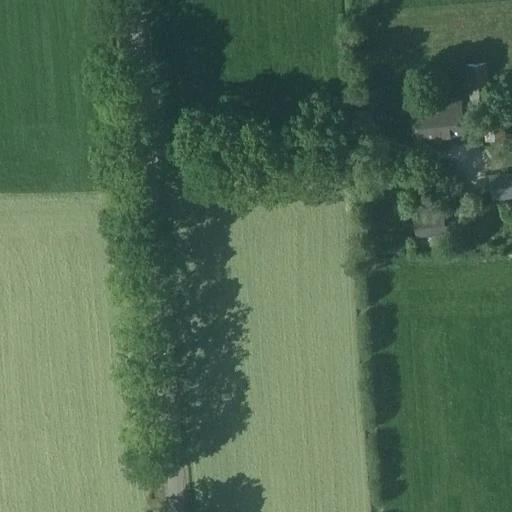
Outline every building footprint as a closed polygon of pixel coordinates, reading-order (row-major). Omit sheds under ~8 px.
[(470,101),(489,100),(486,63),(467,65),(470,101)] [(415,145),(466,139),(462,103),(411,108),(415,145)] [(484,140),(505,139),(504,115),(483,116),(484,140)] [(491,196),(511,193),(511,170),(489,173),(491,196)] [(437,200),(460,200),(460,185),(437,185),(437,200)] [(444,215),(414,217),(415,237),(446,234),(444,215)]
